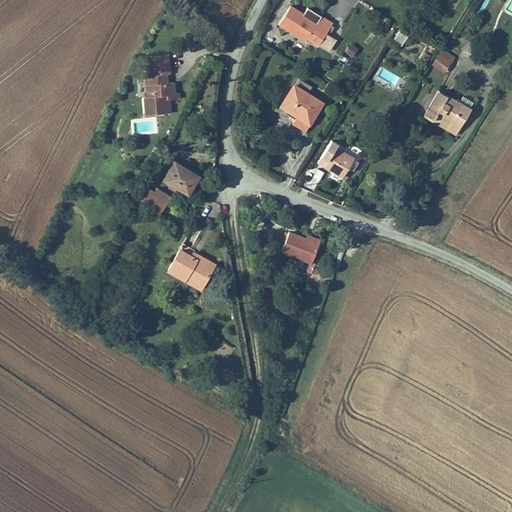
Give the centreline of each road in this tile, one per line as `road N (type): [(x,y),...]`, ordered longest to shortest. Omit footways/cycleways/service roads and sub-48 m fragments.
road 1 (track): [(233,214),(260,411),(214,511)]
road 2 (unclassified): [(237,158),(266,181),(426,243),(511,288)]
road 3 (unknown): [(449,82),(460,72),(481,77),(481,110),(452,158),(387,229)]
road 4 (residential): [(259,0),(225,96),(237,158)]
